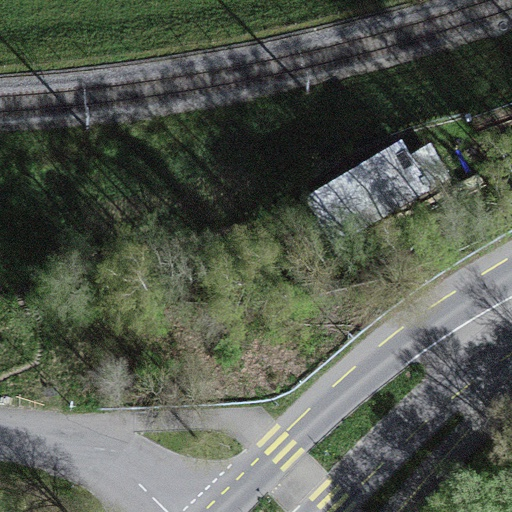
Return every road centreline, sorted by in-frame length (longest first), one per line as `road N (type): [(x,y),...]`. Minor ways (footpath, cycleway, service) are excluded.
road 1 (secondary): [(511,301),(461,334),(265,511)]
road 2 (unclassified): [(0,431),(129,473),(170,511)]
